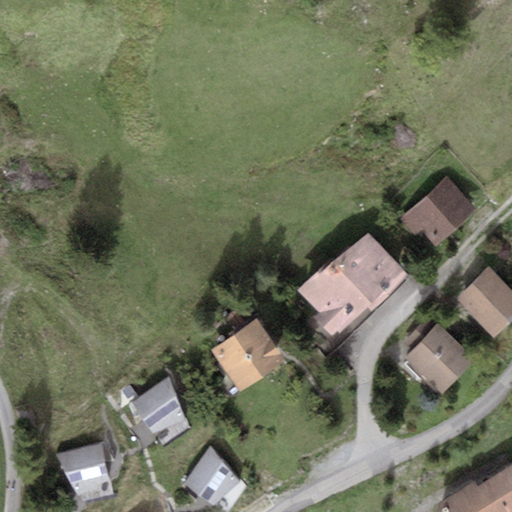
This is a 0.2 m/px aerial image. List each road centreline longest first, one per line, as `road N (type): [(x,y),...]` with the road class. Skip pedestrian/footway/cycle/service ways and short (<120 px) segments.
road 1 (residential): [(511,379),(444,435),(288,511)]
road 2 (track): [(0,344),(14,289),(32,287),(96,344),(106,377)]
